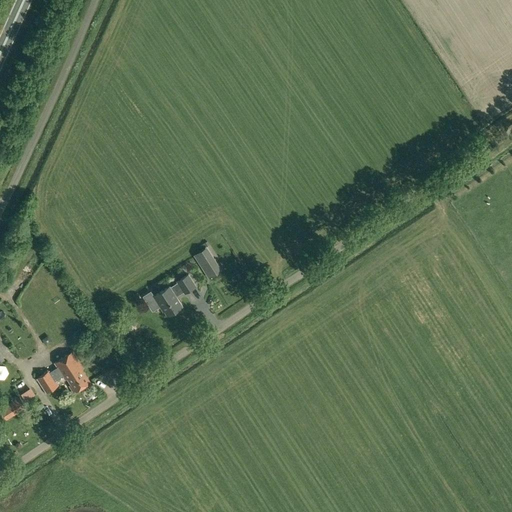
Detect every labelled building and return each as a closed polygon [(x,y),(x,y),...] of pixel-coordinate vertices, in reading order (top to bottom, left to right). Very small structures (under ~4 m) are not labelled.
[(206,248),(193,256),(208,279),(220,271),(206,248)] [(25,266),(17,277),(27,285),(35,274),(25,266)] [(164,311),(167,315),(182,306),(176,296),(184,292),(184,293),(196,286),(188,274),(177,281),(177,282),(170,287),(170,286),(153,296),(163,311),(164,311)] [(45,337),(48,343),(54,340),(50,334),(45,337)] [(84,346),(91,356),(96,352),(93,348),(97,345),(92,340),(84,346)] [(37,378),(46,393),(58,385),(55,380),(63,375),(65,380),(67,379),(71,384),(69,385),(73,391),(75,390),(75,391),(90,381),(82,369),(84,368),(73,350),(54,362),(57,367),(50,372),(49,370),(37,378)] [(5,366),(0,365),(0,378),(4,379),(8,372),(5,366)] [(0,417),(3,416),(5,419),(26,406),(20,397),(0,409),(0,417)]
